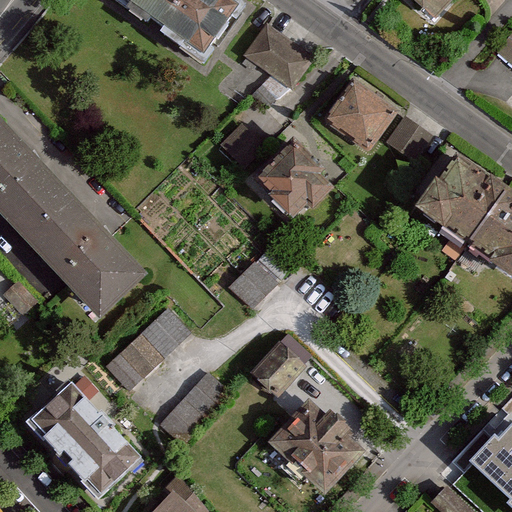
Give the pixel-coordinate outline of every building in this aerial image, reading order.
[(240,22),(207,0),(114,0),(106,14),(203,78),(240,22)] [(394,0),(433,33),(461,0),(394,0)] [(265,32),(241,64),(286,96),(310,64),(265,32)] [(511,32),(489,60),(511,78),(511,32)] [(350,92),(323,131),(367,161),(393,122),(350,92)] [(429,143),(400,122),(381,149),(410,169),(429,143)] [(234,126),(211,150),(231,170),(255,146),(234,126)] [(0,134),(0,233),(96,335),(146,288),(0,134)] [(334,203),(291,159),(251,197),(289,235),(306,219),(311,225),(334,203)] [(507,215),(453,175),(415,226),(468,265),(507,215)] [(511,299),(511,219),(507,215),(468,265),(511,299)] [(259,258),(231,287),(254,309),(282,281),(259,258)] [(161,316),(101,377),(127,402),(187,341),(161,316)] [(274,348),(240,385),(269,412),(303,375),(274,348)] [(203,379),(155,428),(181,453),(229,403),(203,379)] [(81,393),(28,440),(91,511),(104,511),(140,481),(99,434),(80,414),(92,404),(81,393)] [(303,414),(265,458),(323,509),(363,464),(348,451),(354,444),(328,421),(321,429),(303,414)] [(511,426),(498,441),(493,436),(470,461),(511,499),(507,503),(511,507),(511,426)] [(203,511),(174,481),(164,491),(175,501),(163,511),(203,511)] [(471,511),(447,488),(432,503),(440,511),(471,511)]
